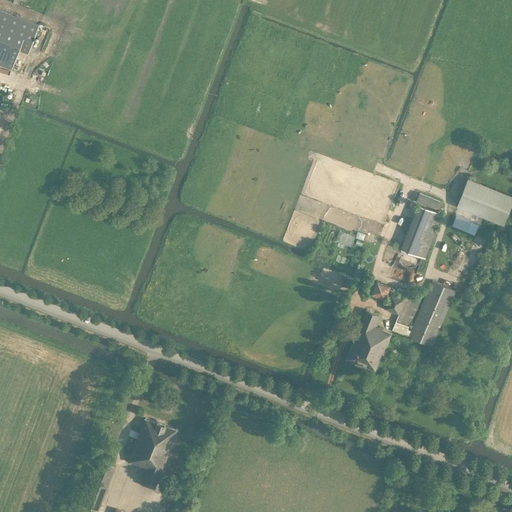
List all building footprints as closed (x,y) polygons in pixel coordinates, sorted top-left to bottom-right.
[(39,25),(0,10),(0,63),(12,68),(19,49),(28,53),(39,25)] [(505,224),(511,204),(511,193),(468,177),(458,206),(505,224)] [(417,200),(440,209),(444,200),(420,192),(417,200)] [(443,214),(418,204),(401,249),(425,258),(443,214)] [(476,235),(481,223),(458,212),(453,224),(476,235)] [(359,239),(376,242),(380,225),(363,221),(359,239)] [(386,299),(391,285),(376,280),(371,294),(386,299)] [(432,345),(455,289),(433,280),(411,330),(407,329),(421,296),(408,290),(405,297),(392,291),(385,307),(399,313),(393,328),(432,345)] [(376,369),(390,333),(374,326),(379,313),(366,308),(346,357),(376,369)] [(156,489),(177,429),(145,418),(129,461),(148,468),(143,484),(156,489)] [(117,466),(102,460),(84,504),(99,510),(117,466)]
